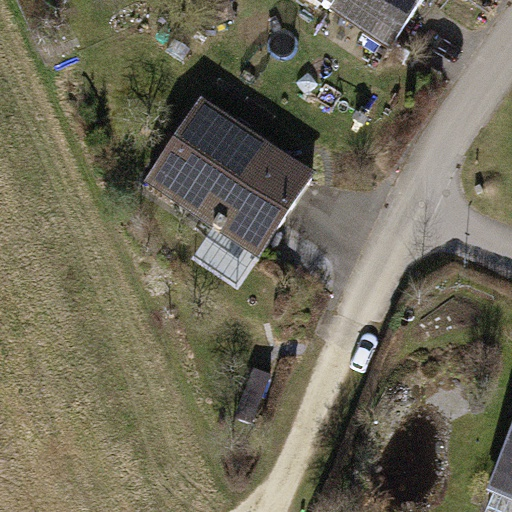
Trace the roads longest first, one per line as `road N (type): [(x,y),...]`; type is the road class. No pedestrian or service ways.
road 1 (track): [(271,511),(361,307)]
road 2 (residential): [(407,208),(511,51)]
